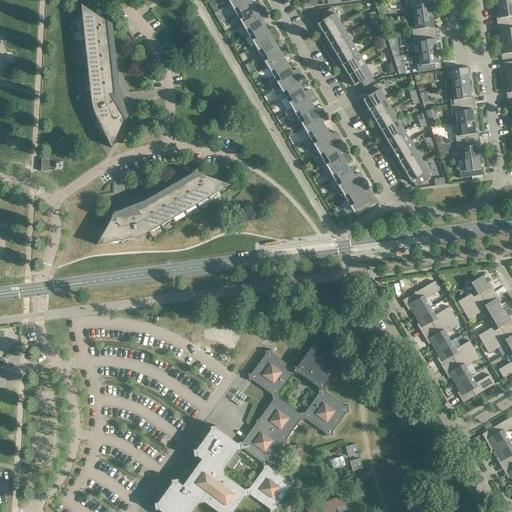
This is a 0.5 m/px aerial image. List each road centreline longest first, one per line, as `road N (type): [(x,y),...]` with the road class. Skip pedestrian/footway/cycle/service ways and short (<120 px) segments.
road 1 (residential): [(484,59),(497,186),(472,210),(416,212),(388,197),(271,0)]
road 2 (unclassified): [(33,506),(62,476),(75,434),(38,318),(57,231),(51,205)]
road 3 (unclassified): [(228,156),(168,149),(129,158),(51,205)]
road 4 (residential): [(368,289),(458,434)]
